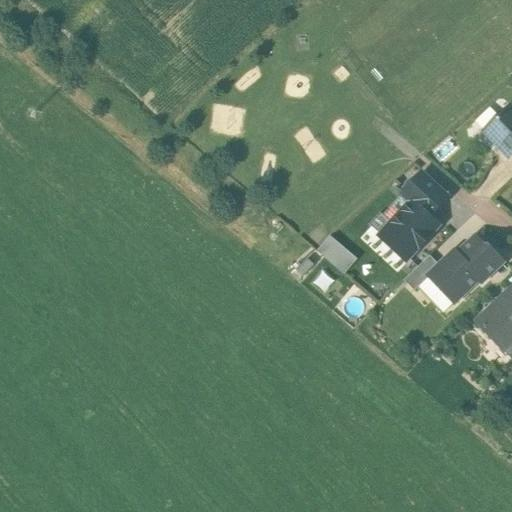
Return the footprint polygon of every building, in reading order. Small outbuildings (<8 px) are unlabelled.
[(511,108),(511,107),(485,132),(498,146),(501,143),(511,154),(511,108)] [(422,174),(403,194),(412,203),(380,237),(406,261),(419,247),(421,249),(431,238),(430,236),(439,226),(430,218),(448,198),(422,174)] [(325,235),(312,250),(341,275),(354,259),(325,235)] [(476,238),(458,255),(455,252),(440,267),(429,277),(430,277),(455,303),(479,280),(482,283),(503,263),(489,248),(488,250),(476,238)] [(430,257),(404,281),(415,292),(430,277),(429,277),(440,267),(430,257)] [(511,289),(477,322),(507,354),(511,348),(511,289)]
